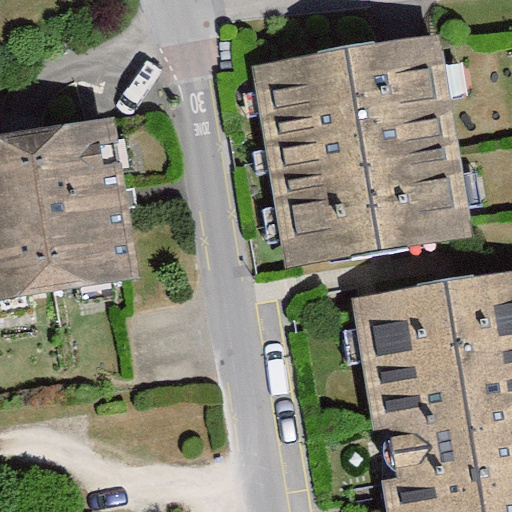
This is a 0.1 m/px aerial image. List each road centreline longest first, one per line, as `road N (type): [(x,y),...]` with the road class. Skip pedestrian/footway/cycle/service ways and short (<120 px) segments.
road 1 (residential): [(268,511),(185,0)]
road 2 (unknown): [(11,428),(103,454),(261,465)]
